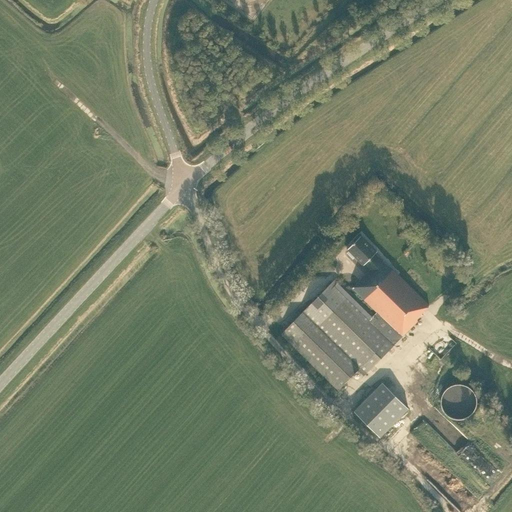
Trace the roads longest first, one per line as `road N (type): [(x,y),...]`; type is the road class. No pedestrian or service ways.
road 1 (tertiary): [(186,186),(294,94),(438,0)]
road 2 (tertiary): [(0,385),(186,186)]
road 3 (unclassified): [(186,186),(151,85),(146,38),(154,0)]
